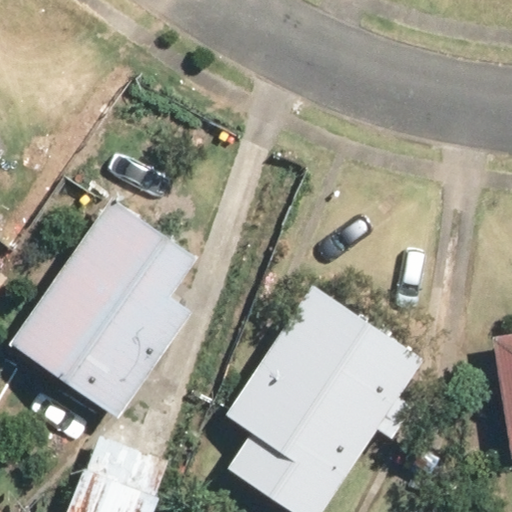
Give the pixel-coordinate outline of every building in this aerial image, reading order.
[(0,150),(0,168),(9,156),(0,150)] [(196,257),(105,197),(6,347),(117,420),(186,314),(167,301),(196,257)] [(419,363),(309,281),(226,413),(248,426),(222,467),(293,511),(319,511),(367,437),(369,438),(372,439),(374,439),(376,440),(378,440),(381,440),(383,440),(386,440),(388,439),(390,439),(392,438),(394,437),(396,435),(398,434),(400,433),(402,431),(404,429),(405,427),(406,425),(407,423),(408,421),(409,419),(409,417),(410,414),(410,412),(410,409),(410,407),(410,405),(409,402),(408,400),(407,398),(406,396),(405,394),(404,392),(419,363)] [(511,332),(489,335),(505,455),(511,454),(511,332)] [(154,511),(175,461),(96,428),(61,511),(154,511)]
